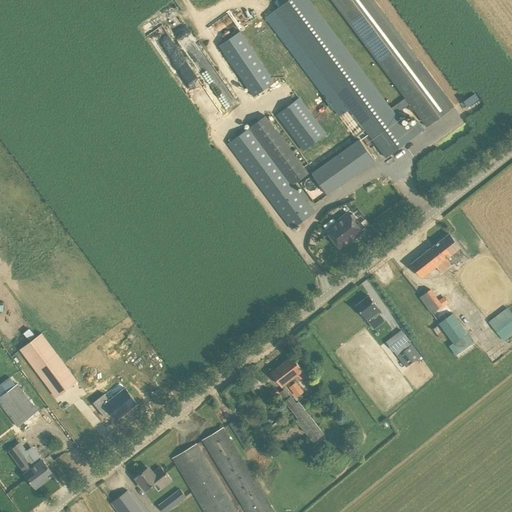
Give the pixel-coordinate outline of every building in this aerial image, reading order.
[(309,0),(287,0),(275,9),(386,158),(424,129),(417,121),(406,129),(395,114),(391,108),(309,0)] [(454,106),(374,0),(332,0),(406,97),(391,108),(395,114),(410,103),(427,126),(454,106)] [(262,97),(259,93),(274,83),(239,32),(218,46),(253,97),(254,97),(257,100),(262,97)] [(180,68),(183,64),(180,62),(182,59),(178,57),(174,64),(180,68)] [(195,77),(187,84),(192,91),(200,84),(195,77)] [(298,98),(276,115),(303,151),(325,134),(298,98)] [(265,115),(249,128),(293,185),(309,173),(265,115)] [(293,185),(249,128),(227,144),(292,229),(314,213),(293,185)] [(360,139),(312,173),(327,195),(375,161),(360,139)] [(349,214),(327,231),(340,248),(362,231),(349,214)] [(451,264),(447,258),(450,255),(452,257),(454,255),(458,260),(465,254),(450,235),(449,234),(436,244),(411,264),(421,277),(436,266),(441,272),(450,265),(451,264)] [(420,297),(432,313),(442,306),(430,289),(420,297)] [(358,304),(356,306),(368,321),(380,312),(376,308),(378,306),(369,296),(362,302),(361,301),(358,303),(358,304)] [(511,315),(505,308),(487,322),(503,342),(511,335),(511,315)] [(452,314),(440,323),(461,352),(473,343),(452,314)] [(395,333),(398,337),(389,345),(394,350),(408,338),(400,329),(395,333)] [(57,397),(78,381),(42,333),(21,348),(57,397)] [(421,356),(412,344),(397,356),(406,367),(421,356)] [(282,386),(297,374),(300,378),(306,374),(292,356),(271,372),(282,386)] [(0,394),(0,417),(11,432),(18,427),(20,430),(28,424),(25,421),(38,412),(17,384),(1,396),(0,394)] [(274,396),(279,393),(276,387),(270,391),(274,396)] [(279,393),(279,394),(290,408),(296,403),(285,388),(279,393)] [(112,413),(117,419),(137,403),(126,389),(110,401),(105,396),(95,404),(105,418),(112,413)] [(255,410),(248,399),(241,404),(248,414),(255,410)] [(313,442),(324,434),(298,401),(296,403),(290,408),(299,418),(296,420),(313,442)] [(237,419),(230,423),(247,452),(254,447),(237,419)] [(202,440),(245,511),(274,511),(223,427),(202,440)] [(172,458),(205,511),(237,511),(196,443),(172,458)] [(51,471),(47,466),(43,460),(42,461),(38,456),(28,464),(15,446),(9,451),(25,473),(36,488),(49,478),(47,475),(51,471)] [(147,490),(158,481),(162,487),(172,480),(166,473),(165,473),(161,467),(152,474),(147,468),(137,476),(147,490)] [(181,489),(159,506),(163,511),(165,511),(187,496),(181,489)] [(118,511),(143,511),(127,490),(111,502),(118,511)]
